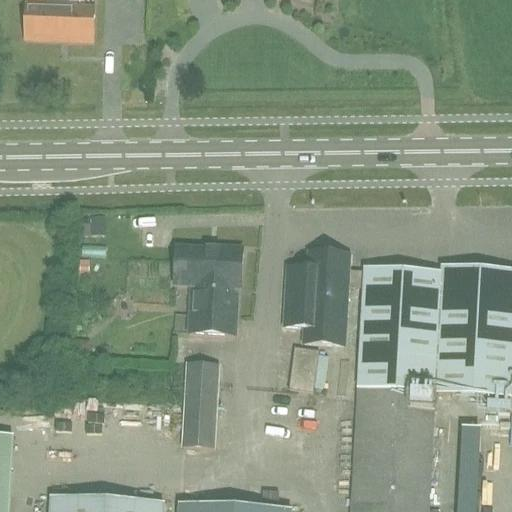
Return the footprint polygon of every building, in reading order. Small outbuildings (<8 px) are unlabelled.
[(108,0),(109,51),(153,51),(153,0),(108,0)] [(26,9),(25,42),(93,45),(95,11),(26,9)] [(241,293),(242,255),(219,253),(219,256),(177,253),(174,289),(191,291),(190,336),(236,338),(238,293),(241,293)] [(357,291),(358,275),(349,274),(350,258),(310,255),(309,271),(289,270),(286,330),(306,331),(305,347),(345,349),(348,290),(357,291)] [(358,275),(357,291),(364,291),(352,511),(351,511),(429,511),(436,397),(511,400),(511,274),(443,271),(443,277),(366,273),(365,275),(358,275)] [(320,354),(294,351),(289,393),(314,397),(320,354)] [(215,453),(220,368),(186,367),(182,451),(215,453)] [(459,406),(451,417),(472,432),(480,421),(459,406)] [(138,426),(141,411),(119,407),(116,422),(138,426)] [(163,511),(164,507),(52,501),(51,511),(265,511),(180,508),(179,511),(163,511)]
